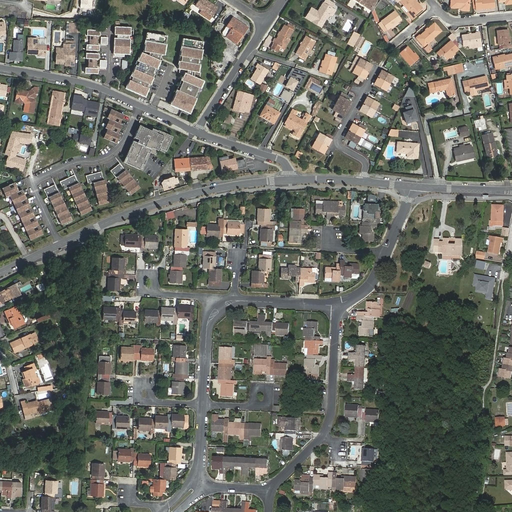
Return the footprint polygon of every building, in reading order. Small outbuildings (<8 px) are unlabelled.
[(80,0),(80,8),(82,8),(82,16),(91,16),(92,0),(80,0)] [(201,10),(212,17),(218,8),(206,0),(198,0),(195,6),(201,10)] [(327,0),(324,0),(317,11),(311,8),(305,18),(321,27),(329,14),(334,4),(327,0)] [(410,16),(420,8),(413,0),(399,0),(408,11),(406,13),(410,16)] [(468,10),(468,0),(450,0),(450,7),(460,8),(460,10),(468,10)] [(473,0),(475,10),(494,7),(493,0),(473,0)] [(212,17),(201,10),(199,13),(210,20),(212,17)] [(387,30),(401,19),(395,11),(381,21),(381,22),(386,29),(387,30)] [(226,37),(236,43),(246,29),(236,22),(237,20),(232,17),(227,26),(231,29),(226,37)] [(384,31),(386,29),(381,22),(378,24),(384,31)] [(416,38),(423,47),(441,31),(434,23),(416,38)] [(113,37),(112,53),(114,53),(123,53),(128,53),(129,37),(127,37),(127,34),(129,34),(130,26),(114,25),(113,33),(117,34),(117,37),(113,37)] [(288,39),(293,30),(292,30),(286,27),(284,25),(276,38),(273,41),(274,42),(270,48),(276,52),(280,44),(285,47),(289,40),(288,39)] [(227,26),(222,32),(223,35),(226,37),(231,29),(227,26)] [(99,29),(86,28),(86,34),(84,34),(84,43),(85,43),(85,49),(98,50),(98,44),(96,44),(96,35),(99,35),(99,29)] [(509,44),(509,36),(508,29),(497,30),(498,45),(502,45),(502,48),(511,48),(510,44),(509,44)] [(147,51),(146,54),(140,51),(136,60),(138,61),(136,65),(135,64),(130,76),(131,77),(129,80),(128,79),(124,87),(144,96),(154,73),(152,72),(154,68),(156,68),(159,60),(158,59),(159,53),(163,54),(166,34),(146,31),(143,51),(147,51)] [(347,43),(353,46),(359,35),(354,32),(347,43)] [(481,46),(479,32),(461,35),(462,46),(468,46),(469,48),(481,46)] [(452,33),(448,37),(451,40),(452,41),(456,38),(452,33)] [(306,57),(315,41),(306,36),(296,54),(299,56),(301,54),(306,57)] [(169,105),(189,113),(195,98),(194,97),(198,88),(199,88),(203,80),(196,77),(197,76),(199,76),(200,71),(197,71),(199,64),(197,63),(198,58),(199,58),(203,40),(182,37),(179,55),(181,55),(180,60),(178,60),(177,68),(180,68),(186,69),(186,73),(184,72),(183,73),(180,80),(182,80),(177,90),(176,89),(169,105)] [(36,39),(27,39),(27,55),(38,55),(39,56),(44,56),(45,55),(45,45),(36,45),(36,39)] [(22,60),(22,41),(14,40),(13,53),(10,52),(9,60),(22,60)] [(446,60),(458,49),(452,41),(451,40),(436,53),(439,56),(441,54),(446,60)] [(62,52),(56,52),(55,63),(62,64),(62,61),(65,61),(65,65),(69,66),(70,58),(71,56),(73,57),(74,45),(67,45),(67,41),(65,41),(65,50),(62,52)] [(399,53),(410,65),(418,59),(407,46),(399,53)] [(98,52),(85,52),(85,58),(88,58),(88,67),(84,67),(84,72),(97,72),(97,67),(95,67),(95,58),(98,58),(98,52)] [(326,54),(321,68),(320,68),(319,71),(331,75),(336,57),(334,56),(327,54),(326,54)] [(492,58),(495,69),(511,65),(511,56),(511,54),(492,58)] [(368,71),(371,65),(360,59),(356,66),(366,71),(366,70),(368,71)] [(463,71),(461,63),(443,68),(444,71),(447,70),(448,75),(463,71)] [(256,68),(249,79),(259,85),(268,71),(257,64),(255,67),(256,68)] [(356,66),(352,72),(364,79),(367,73),(365,72),(366,71),(356,66)] [(393,77),(381,70),(378,76),(380,77),(379,78),(389,84),(393,77)] [(465,92),(488,87),(486,76),(462,81),(465,92)] [(318,85),(320,82),(310,77),(304,88),(307,89),(312,81),(318,85)] [(377,78),(374,84),(385,90),(389,84),(379,78),(378,79),(377,78)] [(451,79),(434,82),(436,90),(439,89),(440,91),(446,89),(447,96),(454,95),(451,79)] [(407,87),(406,95),(413,96),(414,88),(407,87)] [(16,99),(22,100),(25,103),(23,111),(33,112),(35,100),(32,97),(36,95),(34,93),(31,88),(27,92),(25,91),(24,90),(17,89),(16,99)] [(238,91),(233,110),(238,111),(238,109),(248,112),(253,95),(238,91)] [(84,96),(74,94),(72,110),(84,112),(84,116),(97,118),(100,102),(83,99),(84,96)] [(61,106),(61,105),(63,97),(52,95),(51,99),(52,100),(51,104),(50,105),(49,113),(49,114),(49,119),(48,119),(47,123),(58,125),(59,117),(59,116),(59,115),(60,114),(61,108),(60,107),(61,106)] [(348,108),(351,102),(339,96),(336,103),(346,108),(346,107),(348,108)] [(367,97),(363,103),(365,104),(364,105),(374,110),(378,103),(367,97)] [(259,116),(273,124),(279,113),(272,108),(274,105),(268,102),(259,116)] [(316,113),(317,113),(321,105),(316,102),(313,108),(313,111),(316,113)] [(345,109),(346,108),(336,103),(332,110),(343,116),(347,110),(345,109)] [(362,105),(359,111),(371,117),(374,110),(364,105),(364,106),(362,105)] [(120,123),(123,114),(110,109),(107,118),(108,118),(104,127),(106,128),(103,138),(116,143),(119,134),(118,133),(121,124),(120,123)] [(284,123),(286,124),(292,128),(295,129),(292,134),(298,137),(300,133),(306,122),(310,116),(305,113),(302,120),(294,116),(296,112),(292,110),(284,123)] [(481,129),(485,128),(483,119),(474,121),(476,127),(480,127),(481,129)] [(351,130),(350,131),(360,137),(364,130),(352,124),(349,130),(351,130)] [(137,130),(123,162),(141,170),(149,152),(156,154),(159,148),(166,151),(172,136),(157,130),(156,133),(141,126),(139,131),(137,130)] [(461,137),(468,135),(466,126),(459,128),(461,137)] [(4,154),(8,155),(5,166),(24,171),(27,160),(18,158),(22,141),(31,144),(34,134),(11,128),(4,154)] [(348,132),(345,137),(356,144),(360,137),(350,131),(349,133),(348,132)] [(327,145),(331,140),(319,133),(315,140),(325,145),(326,144),(327,145)] [(482,136),(484,145),(487,158),(497,155),(494,142),(492,133),(482,136)] [(72,142),(89,145),(91,138),(74,135),(72,142)] [(325,145),(315,140),(312,147),(323,153),(326,148),(325,147),(325,145)] [(417,158),(418,144),(397,142),(396,152),(407,153),(407,157),(417,158)] [(456,161),(474,157),(471,145),(464,146),(453,149),(456,161)] [(206,157),(189,158),(190,170),(207,169),(207,164),(206,157)] [(176,171),(190,170),(189,158),(175,159),(175,160),(175,167),(176,171)] [(129,195),(139,188),(119,163),(109,171),(115,178),(115,177),(129,195)] [(165,180),(174,178),(173,174),(172,168),(168,169),(164,175),(165,180)] [(98,205),(109,202),(101,171),(85,176),(87,184),(92,183),(98,205)] [(81,215),(90,210),(74,175),(60,182),(63,189),(68,187),(81,215)] [(30,240),(42,234),(21,190),(18,191),(14,182),(1,188),(5,197),(9,195),(30,240)] [(62,224),(71,220),(54,185),(43,190),(47,197),(48,197),(62,224)] [(323,204),(316,204),(315,214),(322,214),(322,211),(326,212),(326,218),(330,219),(331,201),(323,201),(323,204)] [(330,219),(334,219),(334,215),(334,212),(338,212),(338,215),(345,215),(345,205),(338,205),(338,202),(331,201),(330,219)] [(377,204),(367,203),(367,210),(364,210),(363,218),(365,218),(365,222),(376,223),(379,223),(380,211),(376,211),(377,204)] [(492,205),(492,221),(491,221),(491,226),(502,226),(503,206),(492,205)] [(257,216),(257,221),(258,221),(257,225),(261,225),(271,225),(271,221),(269,221),(270,209),(258,208),(258,213),(259,214),(259,216),(257,216)] [(303,221),(304,209),(291,208),(290,228),(307,229),(307,225),(300,224),(301,221),(303,221)] [(172,211),(165,213),(164,220),(167,220),(174,217),(172,211)] [(214,236),(219,236),(223,236),(223,233),(223,220),(223,219),(218,219),(218,225),(207,224),(207,227),(201,226),(200,234),(206,234),(206,236),(212,236),(212,235),(214,235),(214,236)] [(223,233),(227,233),(227,234),(231,234),(231,233),(234,233),(234,234),(239,234),(239,232),(240,223),(227,222),(227,220),(223,220),(223,233)] [(240,221),(227,220),(227,222),(240,223),(239,232),(243,233),(243,224),(240,221)] [(376,227),(376,223),(365,222),(362,222),(362,226),(360,226),(359,234),(362,234),(362,241),(372,241),(372,234),(370,234),(370,227),(376,227)] [(261,225),(261,228),(260,233),(262,233),(262,236),(260,236),(260,241),(267,241),(271,242),(272,242),(272,229),(274,229),(275,225),(271,225),(261,225)] [(175,242),(175,247),(175,250),(189,251),(189,247),(186,247),(187,229),(176,228),(175,239),(176,239),(176,242),(175,242)] [(300,232),(302,232),(306,233),(307,229),(290,228),(289,243),(302,243),(302,236),(300,236),(300,232)] [(132,246),(137,247),(137,246),(141,246),(141,232),(138,232),(138,235),(125,234),(125,236),(125,245),(124,246),(130,246),(130,245),(133,245),(132,246)] [(141,246),(145,246),(145,247),(149,247),(149,246),(152,246),(152,247),(157,247),(158,236),(145,235),(145,232),(141,232),(141,246)] [(492,237),(489,251),(491,252),(490,256),(497,258),(501,242),(502,243),(503,239),(492,237)] [(451,255),(461,256),(462,239),(456,239),(456,244),(449,244),(449,239),(443,238),(443,241),(440,241),(440,239),(434,239),(434,252),(439,252),(452,253),(451,255)] [(175,250),(175,254),(174,254),(174,259),(175,259),(175,262),(174,261),(174,267),(182,267),(185,267),(186,255),(189,255),(189,251),(175,250)] [(215,261),(215,256),(215,253),(202,252),(202,256),(203,256),(203,269),(209,269),(215,269),(215,264),(214,264),(214,261),(215,261)] [(57,256),(60,263),(65,261),(61,254),(57,256)] [(271,255),(260,255),(260,258),(259,258),(259,263),(260,263),(260,266),(259,266),(258,271),(264,271),(270,272),(271,255)] [(124,258),(112,258),(112,270),(109,270),(109,274),(120,274),(123,274),(123,271),(124,266),(122,266),(122,263),(124,263),(124,258)] [(340,260),(340,264),(340,274),(343,274),(343,276),(351,276),(351,274),(359,274),(359,264),(352,264),(351,266),(344,266),(344,260),(340,260)] [(477,260),(476,268),(485,269),(487,261),(477,260)] [(340,264),(336,264),(336,270),(332,270),(332,267),(325,267),(324,277),(331,277),(331,281),(339,281),(340,274),(340,264)] [(288,268),(281,268),(281,278),(288,278),(288,276),(296,276),(295,281),(299,281),(300,268),(296,268),(296,266),(288,265),(288,268)] [(171,266),(171,270),(170,275),(172,275),(171,278),(170,278),(170,283),(181,284),(182,267),(174,267),(171,266)] [(300,268),(299,281),(299,285),(303,286),(303,279),(307,279),(307,282),(314,282),(315,272),(316,272),(316,267),(312,267),(312,269),(300,268)] [(209,281),(220,281),(221,281),(221,277),(219,277),(220,274),(221,274),(221,269),(215,269),(209,269),(209,281)] [(252,279),(251,283),(252,283),(252,287),(268,288),(268,284),(263,284),(264,271),(258,271),(252,271),(252,276),(253,276),(253,279),(252,279)] [(109,274),(109,277),(108,277),(108,290),(119,290),(120,278),(120,274),(109,274)] [(475,275),(474,285),(478,285),(478,291),(487,292),(487,294),(492,295),(495,279),(487,277),(487,279),(485,278),(485,277),(475,275)] [(42,283),(36,286),(39,292),(45,289),(42,283)] [(478,285),(474,285),(473,286),(477,287),(476,292),(487,294),(487,292),(478,291),(478,285)] [(1,291),(0,291),(0,301),(1,303),(13,297),(9,289),(2,292),(1,291)] [(362,317),(373,317),(379,317),(380,305),(377,305),(377,302),(367,302),(367,309),(370,309),(370,313),(367,313),(362,313),(362,312),(357,312),(357,316),(362,317)] [(190,318),(189,321),(193,321),(194,307),(190,306),(185,306),(185,307),(183,307),(183,306),(177,305),(177,309),(177,317),(190,318)] [(17,306),(5,311),(10,324),(12,323),(14,328),(24,323),(19,310),(17,306)] [(120,308),(116,308),(111,307),(111,309),(109,309),(109,307),(103,307),(103,319),(116,319),(116,316),(119,317),(120,311),(120,308)] [(177,309),(174,309),(174,308),(169,308),(169,309),(166,309),(166,308),(161,308),(161,311),(160,320),(173,320),(173,323),(177,323),(177,317),(177,309)] [(157,322),(157,324),(160,325),(160,320),(161,311),(157,311),(157,310),(153,310),(153,312),(150,312),(150,310),(144,310),(144,322),(157,322)] [(123,323),(135,323),(136,312),(131,311),(131,313),(128,313),(128,311),(123,311),(123,312),(120,311),(119,317),(119,321),(119,325),(123,325),(123,323)] [(258,322),(251,322),(250,330),(250,333),(261,334),(261,331),(262,315),(258,315),(258,322)] [(266,323),(266,321),(266,315),(262,315),(261,331),(266,331),(272,331),(273,331),(273,324),(273,323),(266,323)] [(359,335),(369,336),(370,329),(373,329),(373,317),(362,317),(357,316),(357,320),(363,320),(363,326),(360,326),(359,335)] [(251,322),(247,322),(242,321),(242,323),(240,323),(240,321),(234,321),(234,333),(246,334),(247,330),(250,330),(251,322)] [(306,336),(306,340),(319,341),(320,337),(314,336),(314,329),(317,329),(317,322),(307,321),(307,328),(304,328),(304,336),(306,336)] [(276,335),(289,335),(289,324),(284,324),(284,325),(281,325),(281,323),(277,323),(277,324),(273,324),(273,331),(272,334),(276,334),(276,335)] [(34,332),(11,343),(15,352),(39,341),(34,332)] [(319,341),(306,340),(305,355),(307,355),(318,356),(318,349),(316,349),(316,344),(322,345),(323,341),(319,341)] [(137,359),(137,348),(137,345),(133,345),(133,348),(121,347),(120,359),(125,359),(126,358),(128,358),(128,359),(133,359),(137,359)] [(137,359),(140,359),(140,360),(145,360),(145,358),(148,359),(148,360),(153,360),(153,348),(141,348),(141,345),(137,345),(137,348),(137,359)] [(172,361),(176,361),(185,362),(185,358),(186,358),(186,353),(184,353),(185,351),(186,351),(186,345),(173,345),(173,357),(172,357),(172,361)] [(357,353),(349,353),(349,356),(357,356),(365,357),(365,346),(357,345),(357,353)] [(511,346),(511,352),(510,352),(509,358),(506,357),(504,369),(502,368),(500,375),(511,377),(511,346)] [(220,363),(233,364),(234,364),(234,360),(231,360),(232,348),(220,347),(220,352),(221,352),(221,355),(220,355),(220,360),(220,363)] [(318,356),(307,355),(307,359),(305,359),(305,367),(308,367),(307,378),(317,379),(318,367),(315,367),(315,360),(321,360),(321,356),(318,356)] [(356,360),(356,367),(364,368),(365,357),(357,356),(349,356),(349,360),(356,360)] [(271,357),(268,357),(267,359),(255,359),(254,374),(259,374),(260,370),(262,370),(262,371),(267,371),(267,374),(270,375),(270,374),(271,359),(271,357)] [(279,375),(279,374),(282,374),(281,375),(287,376),(287,364),(275,363),(275,360),(271,359),(270,374),(274,374),(274,375),(279,375)] [(110,362),(99,361),(98,378),(109,378),(109,374),(110,375),(110,370),(109,370),(109,367),(110,367),(110,362)] [(185,362),(176,361),(175,374),(173,374),(173,378),(175,378),(183,378),(186,378),(187,374),(187,370),(186,370),(186,367),(188,367),(188,362),(185,362)] [(32,368),(36,367),(35,363),(25,367),(26,371),(23,372),(26,378),(23,379),(26,388),(39,382),(37,378),(36,378),(32,368)] [(220,372),(220,375),(219,375),(219,380),(230,380),(231,368),(233,368),(233,364),(220,363),(220,367),(219,367),(219,372),(220,372)] [(48,364),(42,366),(46,378),(52,377),(48,364)] [(348,378),(364,379),(364,377),(367,378),(367,369),(364,369),(364,368),(356,367),(356,375),(348,374),(348,378)] [(108,389),(108,386),(109,387),(110,382),(109,382),(109,378),(98,378),(97,394),(109,395),(109,389),(108,389)] [(184,382),(183,382),(183,378),(175,378),(175,381),(172,381),(172,394),(183,394),(184,389),(182,389),(182,386),(184,386),(184,382)] [(364,379),(348,378),(348,381),(355,382),(355,389),(369,390),(369,379),(364,379)] [(221,391),(221,396),(233,397),(233,384),(236,384),(236,380),(230,380),(219,380),(218,383),(221,384),(221,388),(223,388),(222,391),(221,391)] [(21,402),(23,412),(28,411),(28,413),(40,410),(41,411),(49,409),(46,401),(38,403),(37,401),(26,404),(25,401),(21,402)] [(353,417),(358,418),(358,417),(362,417),(362,413),(362,409),(358,409),(358,406),(359,406),(346,405),(345,417),(351,417),(351,416),(353,416),(353,417)] [(365,421),(370,422),(370,426),(378,426),(379,410),(366,410),(366,413),(362,413),(362,417),(362,421),(366,421),(365,421)] [(96,423),(108,424),(108,423),(112,423),(112,416),(113,413),(109,413),(109,412),(104,412),(104,413),(102,413),(102,412),(96,411),(96,423)] [(188,415),(185,415),(185,414),(180,414),(180,416),(177,415),(177,414),(172,414),(171,417),(171,425),(184,426),(184,427),(188,428),(188,415)] [(224,434),(228,434),(228,429),(229,422),(229,421),(229,419),(225,419),(225,420),(221,420),(220,421),(218,421),(218,415),(213,414),(212,431),(224,431),(224,434)] [(123,428),(128,428),(129,417),(124,416),(123,418),(121,418),(121,416),(116,416),(116,417),(112,416),(112,423),(112,428),(116,428),(123,428)] [(171,417),(168,417),(168,416),(155,416),(155,419),(155,428),(163,428),(167,428),(167,430),(171,430),(171,425),(171,417)] [(296,434),(296,431),(297,431),(297,426),(296,426),(296,423),(297,423),(298,418),(278,417),(278,421),(282,425),(285,426),(285,434),(296,434)] [(504,417),(496,418),(496,426),(505,426),(504,417)] [(144,418),(139,418),(138,430),(151,430),(151,433),(154,433),(154,431),(155,428),(155,419),(151,419),(151,418),(147,418),(147,420),(144,419),(144,418)] [(228,429),(228,434),(241,435),(240,439),(244,439),(245,424),(241,424),(241,419),(235,419),(234,423),(229,422),(228,429)] [(253,424),(249,423),(249,424),(245,424),(244,439),(244,446),(248,446),(249,435),(261,435),(261,424),(256,424),(256,425),(253,425),(253,424)] [(293,438),(296,438),(296,434),(285,434),(280,433),(277,433),(276,437),(281,437),(280,450),(292,451),(292,445),(291,445),(291,443),(293,443),(293,438)] [(180,464),(180,460),(181,460),(181,455),(179,455),(180,453),(181,453),(181,447),(170,447),(169,463),(175,464),(180,464)] [(126,461),(130,461),(134,461),(134,452),(134,448),(131,448),(131,450),(118,449),(118,450),(113,450),(112,459),(117,459),(117,461),(123,461),(123,460),(126,460),(126,461)] [(362,456),(362,461),(362,465),(373,466),(374,457),(377,457),(378,449),(362,449),(362,454),(364,454),(363,456),(362,456)] [(150,466),(151,454),(138,454),(138,452),(134,452),(134,461),(134,465),(137,465),(142,466),(142,464),(145,464),(145,466),(150,466)] [(212,469),(218,469),(218,468),(220,468),(220,473),(223,473),(224,457),(213,457),(212,469)] [(224,457),(223,473),(227,474),(227,466),(235,466),(235,458),(224,457)] [(235,458),(235,466),(239,466),(242,467),(242,474),(245,474),(246,458),(235,458)] [(246,458),(245,474),(249,475),(249,467),(256,467),(257,459),(246,458)] [(257,459),(256,467),(256,475),(260,475),(260,467),(267,468),(268,460),(257,459)] [(93,463),(92,476),(93,476),(92,479),(103,480),(103,476),(104,476),(104,474),(102,474),(102,472),(104,472),(104,464),(93,463)] [(174,475),(174,472),(176,472),(176,467),(175,467),(175,464),(169,463),(160,463),(160,479),(165,479),(175,480),(175,475),(174,475)] [(362,465),(362,469),(361,469),(361,473),(362,473),(362,476),(361,476),(361,482),(372,482),(373,470),(381,470),(381,466),(373,466),(362,465)] [(314,478),(313,485),(320,485),(320,488),(328,488),(328,486),(332,486),(333,473),(329,473),(329,479),(321,478),(321,475),(314,475),(314,478)] [(332,486),(336,487),(336,489),(344,489),(344,491),(351,491),(351,486),(352,477),(345,476),(344,479),(336,478),(337,473),(333,473),(332,486)] [(310,475),(302,474),(302,480),(295,480),(294,490),(301,490),(301,493),(309,494),(309,491),(313,492),(313,485),(314,478),(310,478),(310,475)] [(1,495),(7,495),(7,497),(11,497),(12,482),(12,479),(2,479),(1,489),(1,495)] [(103,496),(103,491),(101,491),(102,488),(103,488),(103,484),(103,483),(103,480),(92,479),(91,479),(90,491),(91,491),(90,496),(103,496)] [(160,479),(154,479),(153,484),(155,484),(155,487),(153,487),(153,491),(154,491),(153,495),(161,496),(162,492),(165,492),(165,479),(160,479)] [(45,493),(46,493),(46,496),(54,497),(61,497),(61,493),(57,493),(57,480),(46,480),(46,485),(47,485),(47,488),(46,488),(45,493)] [(12,482),(11,497),(15,497),(15,496),(21,496),(22,483),(12,482)] [(42,504),(42,509),(42,511),(50,511),(50,509),(53,509),(54,497),(46,496),(42,496),(42,502),(43,502),(43,504),(42,504)] [(211,511),(223,511),(224,501),(220,501),(220,509),(212,508),(211,511)] [(224,501),(223,511),(234,511),(235,509),(227,509),(228,501),(224,501)] [(235,509),(234,511),(245,511),(246,502),(242,502),(242,510),(235,509)] [(246,502),(245,511),(256,511),(257,510),(249,510),(250,502),(246,502)]
